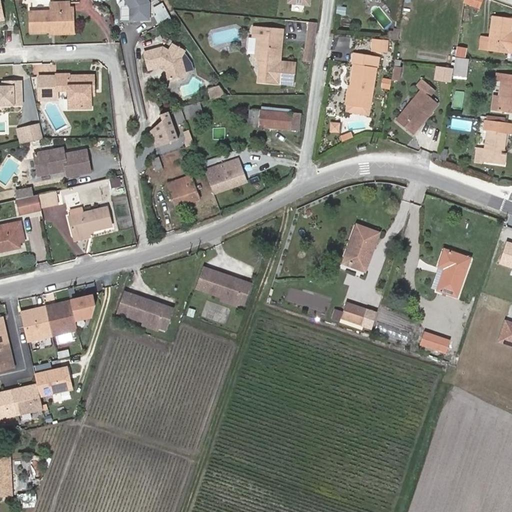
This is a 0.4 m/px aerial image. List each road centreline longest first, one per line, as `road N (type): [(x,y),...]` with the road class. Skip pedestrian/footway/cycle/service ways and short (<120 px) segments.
road 1 (residential): [(152,256),(113,53),(14,54)]
road 2 (unclassified): [(310,191),(384,167),(511,201)]
road 3 (residential): [(310,191),(331,0)]
road 4 (unclassified): [(152,256),(310,191)]
road 5 (unclassified): [(0,291),(152,256)]
